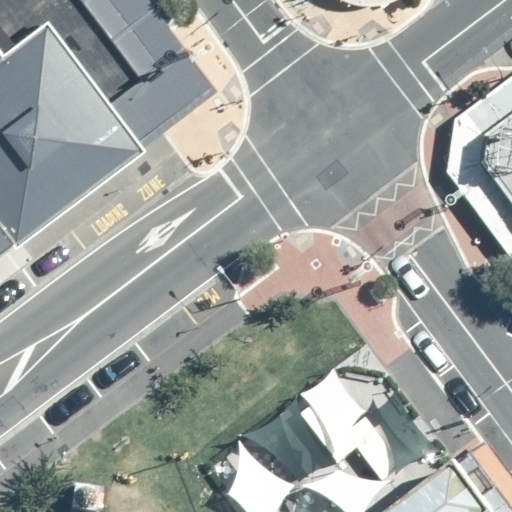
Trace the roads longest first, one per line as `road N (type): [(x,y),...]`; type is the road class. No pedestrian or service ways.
road 1 (secondary): [(0,374),(326,127)]
road 2 (tertiary): [(326,127),(511,388)]
road 3 (secondary): [(326,127),(499,0)]
road 4 (unclassified): [(234,0),(326,127)]
